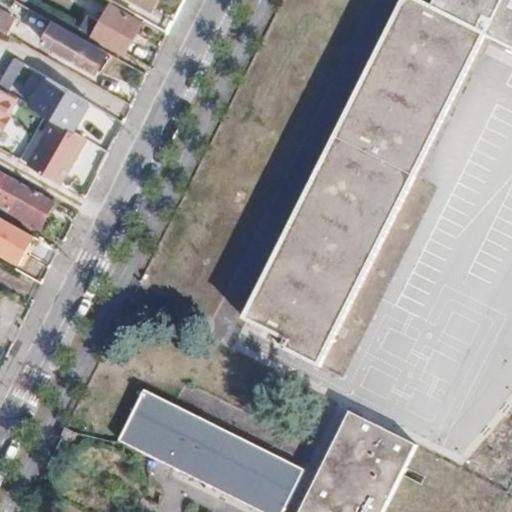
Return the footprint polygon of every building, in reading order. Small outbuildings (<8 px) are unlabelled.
[(158,0),(136,0),(153,9),(158,0)] [(511,0),(406,0),(245,319),(286,340),(282,349),(322,369),(489,36),(511,47),(511,0)] [(81,28),(126,53),(144,22),(113,5),(103,22),(89,14),(81,28)] [(0,29),(9,34),(17,19),(0,9),(0,29)] [(109,53),(55,22),(45,41),(98,71),(109,53)] [(34,79),(13,67),(6,79),(27,92),(34,79)] [(0,129),(3,125),(9,113),(18,97),(0,86),(0,129)] [(114,143),(120,129),(58,92),(49,105),(114,143)] [(9,113),(3,125),(7,127),(13,116),(9,113)] [(57,202),(0,170),(0,204),(1,205),(7,195),(16,200),(10,210),(42,228),(57,202)] [(1,205),(10,210),(16,200),(7,195),(1,205)] [(0,253),(20,265),(35,238),(0,218),(0,253)] [(119,440),(264,511),(283,511),(305,469),(144,388),(119,440)] [(352,413),(301,511),(383,511),(417,445),(352,413)]
